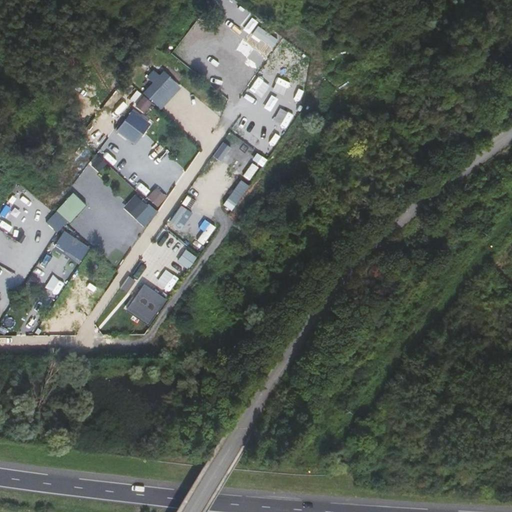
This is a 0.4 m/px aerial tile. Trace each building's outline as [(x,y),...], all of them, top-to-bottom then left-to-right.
[(153,70),(147,76),(153,82),(143,92),(160,109),(182,87),(164,70),(159,75),(153,70)] [(135,105),(144,113),(153,103),(144,95),(135,105)] [(136,144),(151,122),(132,108),(116,131),(136,144)] [(224,141),(213,155),(221,161),(232,147),(224,141)] [(99,171),(106,163),(97,155),(90,163),(99,171)] [(251,163),(244,176),(252,180),(259,168),(251,163)] [(224,205),(233,210),(249,184),(240,179),(224,205)] [(147,197),(158,206),(167,197),(156,187),(147,197)] [(73,192),(46,221),(59,233),(86,204),(73,192)] [(136,193),(123,207),(144,227),(157,212),(136,193)] [(18,209),(32,215),(38,203),(24,197),(18,209)] [(54,246),(80,262),(89,246),(63,230),(54,246)] [(188,268),(197,257),(187,248),(177,260),(188,268)] [(134,296),(142,282),(128,274),(120,288),(134,296)] [(126,311),(150,324),(165,296),(142,283),(126,311)]
